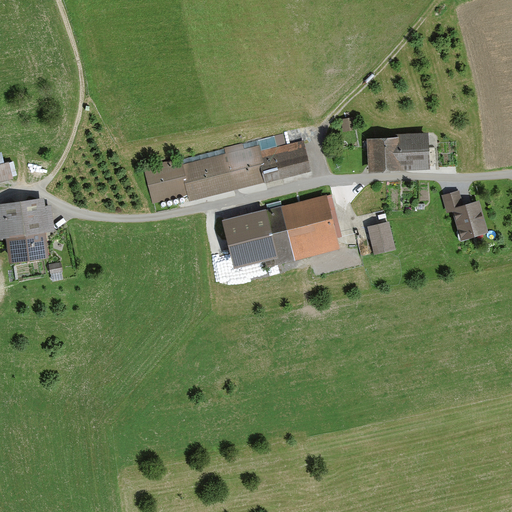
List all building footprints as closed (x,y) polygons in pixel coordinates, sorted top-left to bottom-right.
[(342,132),(354,130),(351,118),(339,120),(342,132)] [(372,170),(427,168),(426,138),(371,140),(372,170)] [(150,204),(187,195),(188,201),(309,171),(302,143),(258,153),(256,142),(142,170),(150,204)] [(7,163),(0,165),(0,181),(11,179),(7,163)] [(459,191),(441,196),(446,212),(451,211),(459,239),(486,231),(476,201),(463,205),(459,191)] [(339,247),(325,195),(261,211),(262,215),(253,217),(266,266),(339,247)] [(0,238),(3,238),(6,261),(45,256),(42,232),(51,230),(46,198),(0,204),(0,238)] [(393,248),(386,221),(365,226),(371,253),(393,248)] [(61,262),(49,265),(50,274),(51,274),(53,282),(63,280),(62,272),(63,272),(61,262)]
